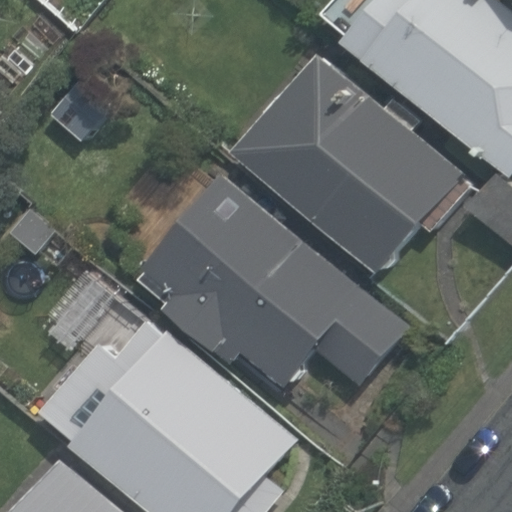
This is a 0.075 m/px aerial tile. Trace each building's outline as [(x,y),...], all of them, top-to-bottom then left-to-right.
[(511,0),(414,0),(374,47),(511,163),(511,0)] [(484,180),(338,54),(261,144),(407,269),(484,180)] [(422,317),(247,171),(162,272),(188,297),(181,307),(249,362),(258,350),(300,386),(331,355),(372,383),(422,317)] [(250,511),(312,438),(167,317),(134,358),(116,343),(63,413),(173,511),(250,511)] [(142,511),(85,464),(43,511),(142,511)]
